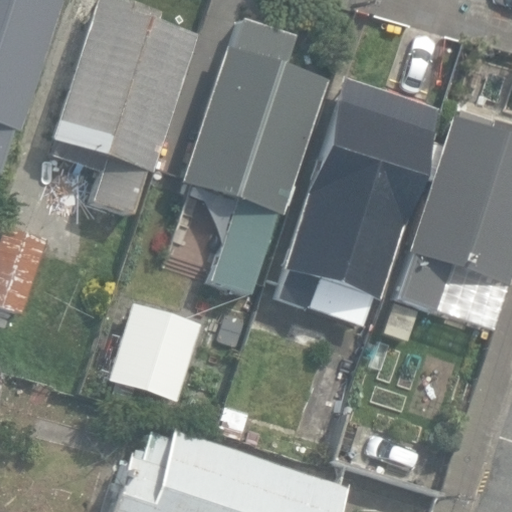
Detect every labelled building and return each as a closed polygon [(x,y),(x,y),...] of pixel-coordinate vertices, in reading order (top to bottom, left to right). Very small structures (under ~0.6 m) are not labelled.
[(59,0),(0,0),(0,170),(2,171),(59,0)] [(200,31),(108,1),(58,151),(101,165),(88,204),(136,220),(200,31)] [(211,285),(241,296),(263,226),(268,228),(318,79),(278,67),(288,35),(234,17),(223,49),(217,46),(170,181),(187,186),(211,243),(202,269),(215,273),(211,285)] [(432,107),(335,75),(271,269),(277,271),(268,298),(356,327),(366,298),(369,299),(432,107)] [(401,253),(386,297),(481,329),(496,285),(498,285),(511,244),(511,128),(443,106),(396,252),(401,253)] [(0,309),(15,314),(40,239),(0,225),(0,309)] [(194,324),(125,302),(100,380),(169,402),(194,324)] [(411,311),(386,303),(376,333),(401,341),(411,311)] [(249,426),(305,451),(343,364),(254,325),(207,431),(240,446),(249,426)] [(341,511),(350,483),(145,417),(115,511),(341,511)] [(13,457),(0,452),(0,495),(13,457)]
